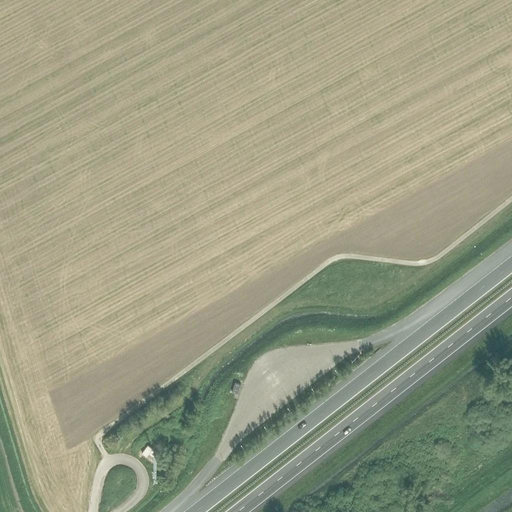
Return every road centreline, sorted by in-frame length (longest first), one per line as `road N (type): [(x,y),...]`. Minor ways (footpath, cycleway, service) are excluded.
road 1 (motorway): [(511,264),(195,511)]
road 2 (motorway): [(237,511),(511,296)]
